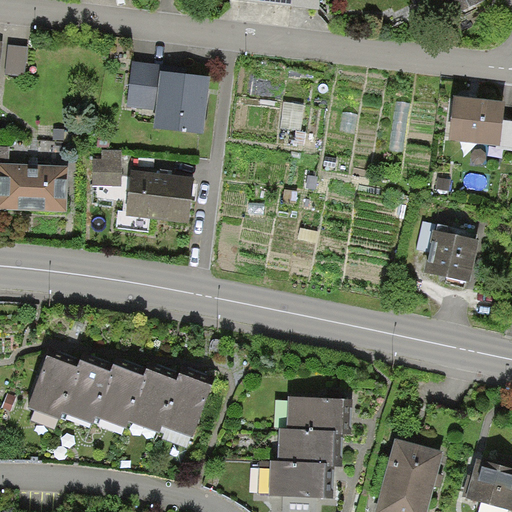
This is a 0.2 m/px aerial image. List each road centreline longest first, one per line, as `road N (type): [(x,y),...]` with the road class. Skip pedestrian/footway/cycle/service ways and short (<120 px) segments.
road 1 (primary): [(198,295),(511,359)]
road 2 (residential): [(511,68),(234,35)]
road 3 (residential): [(198,295),(234,35)]
road 4 (residential): [(0,473),(159,488),(207,511)]
road 5 (primary): [(0,266),(198,295)]
road 6 (residential): [(164,26),(0,6)]
